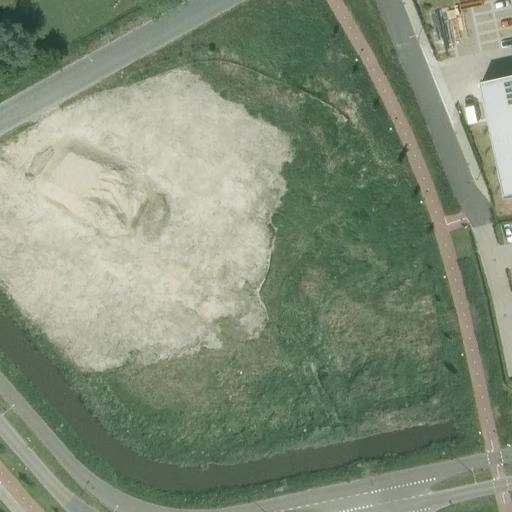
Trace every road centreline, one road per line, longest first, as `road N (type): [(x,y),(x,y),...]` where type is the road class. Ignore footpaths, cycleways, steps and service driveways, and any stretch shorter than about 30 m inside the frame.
road 1 (unclassified): [(220,0),(0,122)]
road 2 (unclassified): [(140,511),(86,481),(0,381)]
road 3 (unclassified): [(511,454),(369,485)]
road 4 (unclassified): [(382,511),(511,484)]
road 5 (unclassified): [(369,485),(246,511)]
